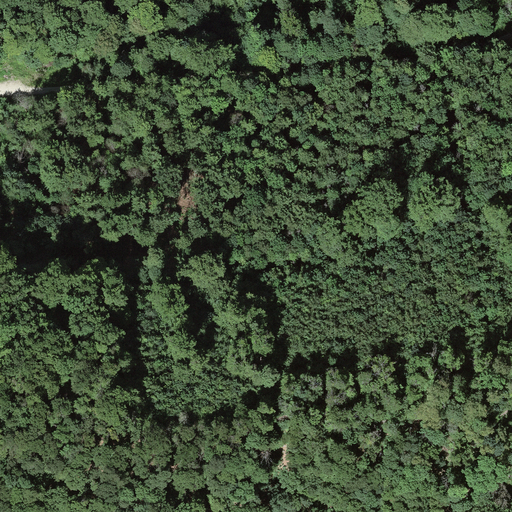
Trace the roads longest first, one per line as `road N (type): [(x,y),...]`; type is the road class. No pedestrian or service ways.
road 1 (track): [(511,30),(304,72),(0,91)]
road 2 (track): [(0,90),(167,45),(239,45)]
